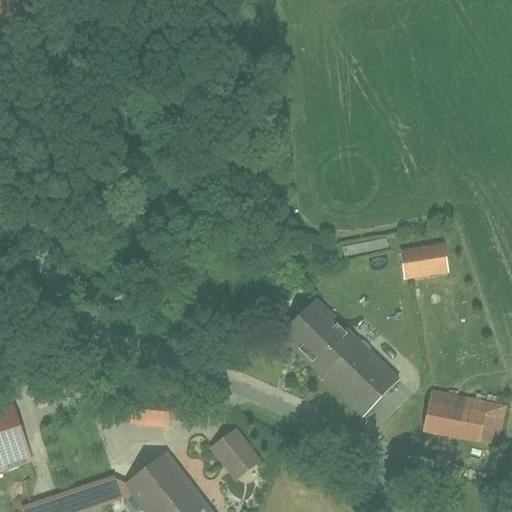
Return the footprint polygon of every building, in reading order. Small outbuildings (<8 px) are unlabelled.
[(0,0),(0,18),(36,16),(34,0),(0,0)] [(407,249),(409,282),(454,279),(452,246),(407,249)] [(327,303),(287,346),(369,421),(408,378),(327,303)] [(435,393),(426,430),(483,444),(492,406),(435,393)] [(136,397),(133,429),(173,433),(176,401),(136,397)] [(0,413),(0,474),(34,463),(15,408),(0,413)] [(28,511),(91,511),(129,501),(138,511),(221,511),(171,452),(138,479),(135,472),(26,505),(28,511)]
